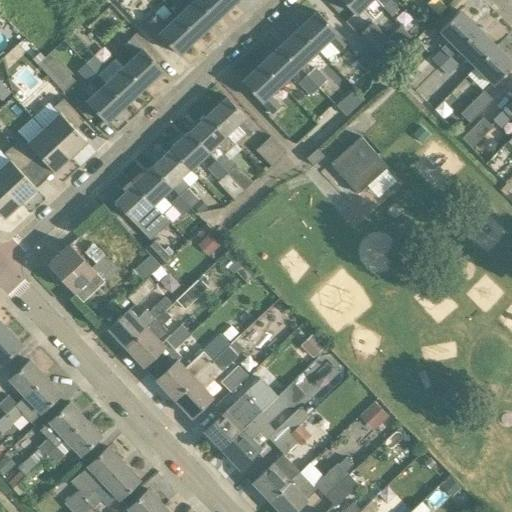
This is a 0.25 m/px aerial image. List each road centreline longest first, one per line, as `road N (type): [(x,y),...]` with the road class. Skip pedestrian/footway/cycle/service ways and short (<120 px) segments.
road 1 (residential): [(280,0),(0,263)]
road 2 (residential): [(219,511),(0,269)]
